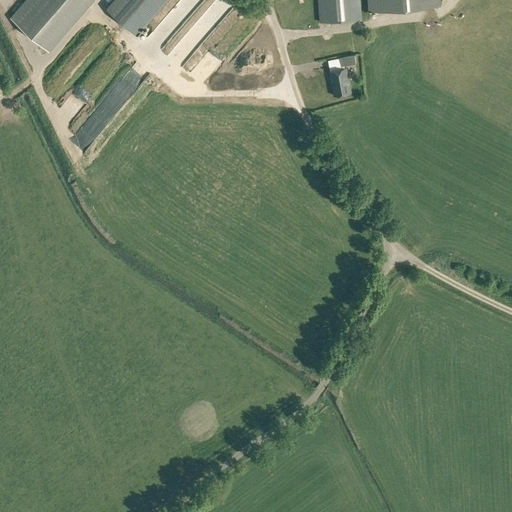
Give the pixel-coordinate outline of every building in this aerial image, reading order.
[(25,0),(11,17),(48,50),(91,0),(25,0)] [(137,35),(167,0),(112,0),(106,8),(137,35)] [(318,0),(320,22),(361,18),(359,0),(318,0)] [(438,5),(437,0),(369,0),(370,10),(438,5)] [(186,12),(194,18),(201,8),(193,2),(186,12)] [(161,42),(169,48),(191,22),(182,14),(160,39),(162,41),(161,42)] [(190,42),(197,48),(220,23),(211,15),(196,32),(197,33),(190,42)] [(112,50),(98,66),(109,75),(123,59),(112,50)] [(339,58),(341,65),(355,63),(353,55),(339,58)] [(136,60),(84,124),(97,134),(140,82),(136,78),(141,72),(137,69),(141,64),(136,60)] [(329,71),(334,95),(350,92),(346,67),(329,71)] [(59,75),(55,80),(52,77),(46,83),(58,94),(68,83),(59,75)] [(77,93),(63,107),(73,118),(88,104),(77,93)]
